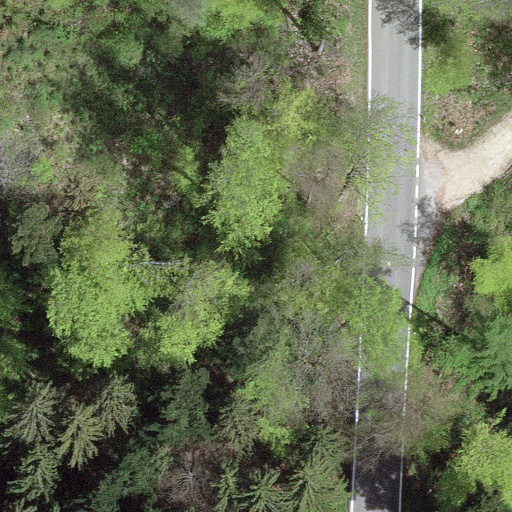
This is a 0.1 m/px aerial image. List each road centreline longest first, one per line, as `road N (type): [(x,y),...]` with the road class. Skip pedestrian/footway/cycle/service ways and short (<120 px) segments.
road 1 (tertiary): [(378,511),(396,0)]
road 2 (track): [(387,212),(511,122)]
